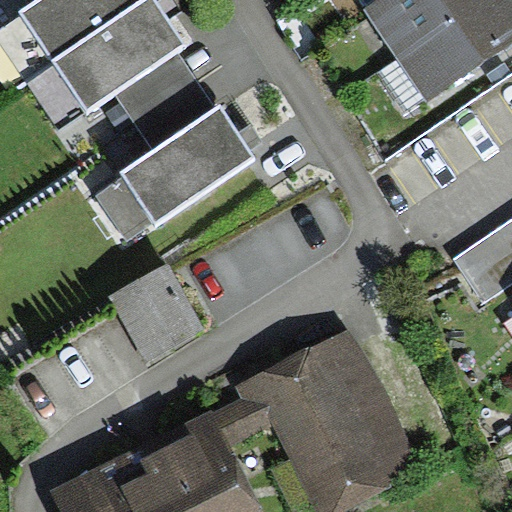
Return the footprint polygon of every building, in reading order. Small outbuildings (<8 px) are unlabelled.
[(253,163),(144,0),(51,0),(28,16),(93,113),(122,94),(160,151),(128,173),(162,224),(253,163)] [(480,0),(374,0),(363,8),(397,57),(480,0)] [(511,45),(511,0),(480,0),(397,57),(428,103),(511,45)] [(474,310),(511,283),(511,228),(448,273),(474,310)] [(169,282),(108,314),(137,369),(198,338),(169,282)] [(301,511),(323,511),(401,477),(341,346),(246,390),(301,511)] [(249,511),(214,439),(60,511),(249,511)]
